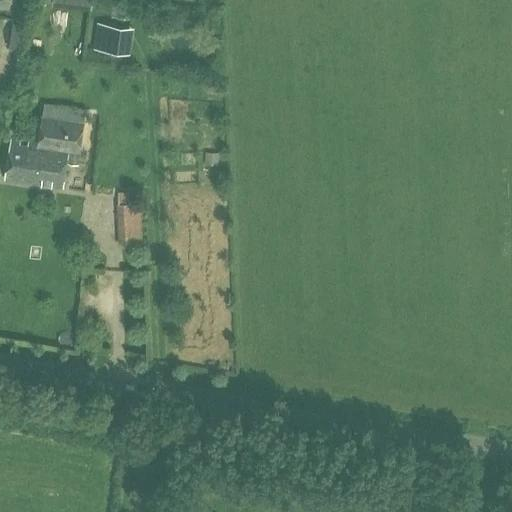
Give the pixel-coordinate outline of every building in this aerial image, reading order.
[(10,48),(21,49),(25,25),(13,23),(10,48)] [(121,26),(98,23),(95,47),(118,50),(121,26)] [(5,179),(63,188),(67,162),(80,164),(82,150),(80,149),(84,122),(66,119),(67,114),(52,112),(51,117),(43,115),(39,143),(12,139),(5,179)] [(219,153),(206,153),(206,164),(219,164),(219,153)] [(148,248),(148,204),(127,204),(127,248),(148,248)]
